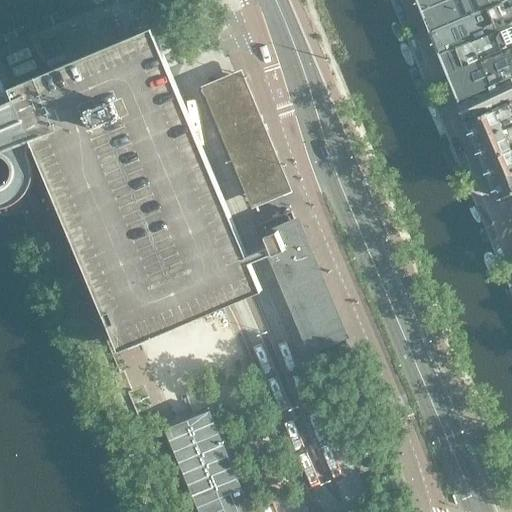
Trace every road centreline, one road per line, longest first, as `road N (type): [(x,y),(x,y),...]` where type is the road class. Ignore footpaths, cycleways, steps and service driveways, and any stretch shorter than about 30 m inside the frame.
road 1 (unclassified): [(253,0),(301,168),(440,511)]
road 2 (unknown): [(214,21),(50,94)]
